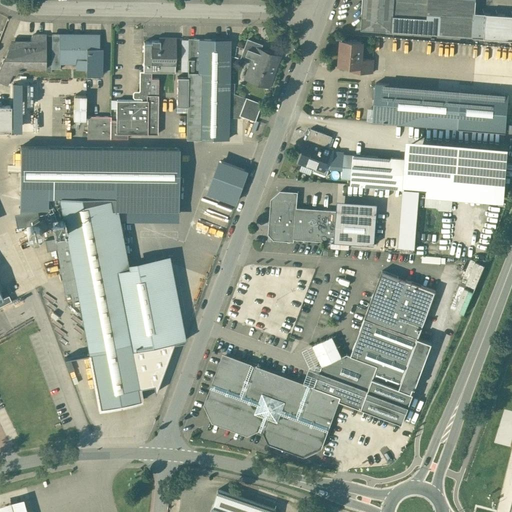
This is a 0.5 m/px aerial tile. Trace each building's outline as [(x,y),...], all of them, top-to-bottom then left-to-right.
[(475,0),(363,0),(361,29),(473,36),(475,12),(475,0)] [(487,13),(475,12),(473,36),(485,37),(487,13)] [(511,14),(487,13),(485,37),(511,38),(511,14)] [(11,45),(5,59),(3,58),(0,66),(0,82),(7,85),(12,73),(14,73),(17,71),(17,69),(21,69),(25,67),(26,64),(45,64),(45,59),(46,35),(32,35),(27,46),(11,45)] [(65,41),(52,41),(53,35),(52,35),(51,60),(51,68),(61,68),(61,66),(59,66),(60,59),(77,59),(77,69),(86,69),(86,75),(101,75),(101,48),(98,48),(98,36),(74,36),(74,35),(65,35),(65,41)] [(165,40),(151,40),(151,42),(150,63),(151,63),(151,60),(164,60),(164,63),(175,63),(175,38),(165,38),(165,40)] [(229,39),(188,38),(187,76),(177,76),(176,105),(186,105),(186,138),(227,139),(228,117),(228,91),(229,39)] [(277,57),(257,50),(259,44),(247,39),(242,52),(240,59),(251,63),(246,76),(267,84),(277,57)] [(361,41),(344,40),(343,48),(340,48),(339,64),(359,66),(360,58),(361,41)] [(373,59),(360,58),(359,66),(358,71),(372,72),(373,59)] [(164,60),(151,60),(151,63),(151,72),(143,72),(143,71),(140,71),(139,90),(138,91),(137,91),(136,92),(136,96),(137,97),(140,98),(142,99),(141,100),(116,100),(116,108),(116,120),(110,120),(110,138),(127,138),(127,133),(147,134),(157,134),(158,79),(151,78),(151,72),(151,69),(164,70),(164,63),(164,60)] [(175,63),(164,63),(164,70),(151,69),(151,72),(174,73),(175,63)] [(509,93),(376,82),(373,121),(506,131),(509,93)] [(247,98),(228,91),(228,117),(239,117),(241,114),(240,114),(245,102),(247,98)] [(260,103),(247,98),(245,102),(240,114),(241,114),(254,119),(260,103)] [(0,101),(0,130),(11,131),(11,105),(0,105),(0,101)] [(110,116),(87,116),(87,138),(110,139),(110,138),(110,120),(110,116)] [(316,130),(311,128),(309,129),(307,133),(305,134),(304,137),(305,139),(307,140),(308,141),(308,140),(317,144),(322,132),(320,131),(317,132),(316,130)] [(332,136),(322,132),(317,144),(327,148),(332,136)] [(508,144),(406,136),(406,159),(404,188),(420,189),(426,190),(426,196),(504,202),(508,144)] [(317,144),(308,140),(308,141),(307,140),(299,161),(313,166),(315,163),(323,167),(322,169),(323,170),(324,166),(331,149),(327,148),(317,144)] [(179,148),(20,145),(20,208),(49,208),(51,219),(54,237),(44,239),(46,250),(56,248),(65,293),(70,292),(73,305),(79,303),(99,407),(110,405),(111,407),(130,403),(130,401),(142,399),(139,386),(153,384),(154,392),(155,392),(173,340),(185,337),(169,254),(128,262),(119,210),(178,210),(179,148)] [(406,159),(353,154),(353,158),(351,176),(350,184),(404,188),(406,159)] [(248,168),(217,158),(205,193),(236,204),(248,168)] [(353,158),(344,158),(342,175),(351,176),(353,158)] [(323,167),(315,163),(313,166),(312,171),(326,176),(329,168),(324,166),(323,170),(322,169),(323,167)] [(420,189),(404,188),(400,247),(415,248),(420,189)] [(297,194),(281,193),(277,196),(277,201),(273,204),(271,234),(274,236),(274,237),(294,238),(296,207),(297,194)] [(336,210),(334,241),(374,244),(377,203),(337,200),(336,210)] [(336,210),(296,207),(294,238),(334,241),(336,210)] [(475,258),(467,280),(479,285),(488,263),(475,258)] [(435,290),(382,270),(364,317),(418,337),(418,336),(435,290)] [(461,302),(457,300),(454,307),(469,312),(477,289),(466,285),(461,302)] [(0,305),(11,300),(8,295),(3,297),(0,292),(0,305)] [(418,337),(364,317),(350,354),(346,353),(341,355),(332,335),(312,344),(322,364),(313,388),(338,397),(337,398),(402,422),(413,392),(411,391),(413,387),(414,387),(432,341),(418,336),(418,337)] [(313,388),(224,355),(206,404),(213,419),(248,432),(260,426),(264,428),(270,440),(304,453),(320,446),(337,398),(338,397),(313,388)] [(274,511),(276,509),(218,489),(209,511),(274,511)] [(26,511),(23,497),(0,503),(0,511),(26,511)]
